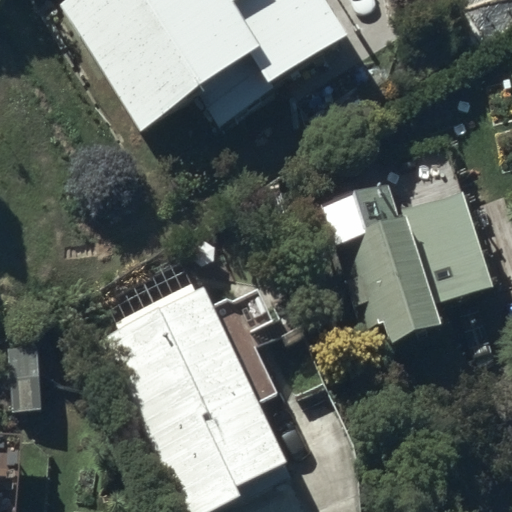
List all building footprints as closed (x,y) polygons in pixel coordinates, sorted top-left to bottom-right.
[(350,29),(331,0),(66,0),(148,127),(199,84),(221,119),(282,81),(278,74),(350,29)] [(401,205),(393,181),(336,200),(340,210),(323,215),(360,325),(388,313),(396,334),(448,312),(443,301),(499,281),(467,183),(401,205)] [(244,479),(288,456),(265,398),(281,391),(239,286),(215,295),(209,280),(86,329),(159,511),(204,511),(250,494),(244,479)] [(13,409),(44,407),(43,357),(56,357),(56,347),(12,347),(13,409)] [(0,511),(20,511),(25,433),(0,432),(0,511)]
